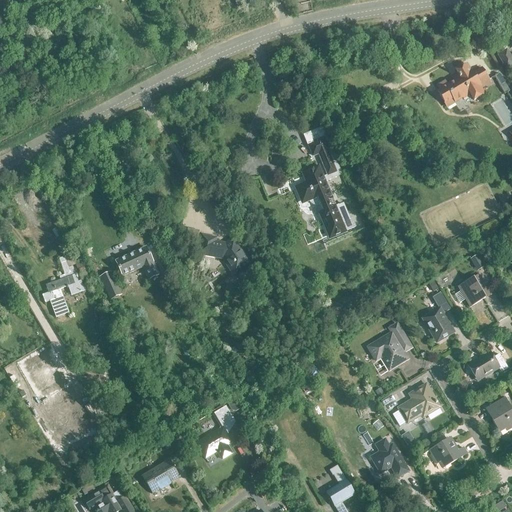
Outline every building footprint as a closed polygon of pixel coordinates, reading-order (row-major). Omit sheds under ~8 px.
[(497,55),(506,71),(511,67),(511,57),(507,49),(497,55)] [(482,69),(473,74),(471,72),(470,72),(466,65),(457,70),(456,71),(459,76),(458,77),(459,79),(447,86),(445,82),(437,87),(439,91),(437,92),(444,104),(452,99),(454,103),(462,98),(463,99),(469,96),(468,95),(469,94),(474,101),(484,95),(480,89),(490,83),(482,69)] [(511,126),(499,134),(505,142),(511,137),(511,126)] [(330,175),(340,171),(331,148),(322,127),(304,135),(313,156),(321,153),(330,175)] [(333,199),(331,200),(318,169),(304,175),(308,184),(297,189),(303,203),(308,201),(308,202),(309,202),(310,204),(311,205),(312,205),(314,206),(315,206),(316,206),(317,206),(319,206),(322,213),(320,214),(330,238),(355,228),(352,221),(346,223),(338,206),(336,207),(333,199)] [(234,239),(226,245),(215,243),(216,239),(203,237),(199,255),(223,259),(235,276),(252,265),(234,239)] [(148,280),(158,276),(146,249),(116,262),(122,277),(143,267),(148,280)] [(75,272),(71,273),(69,268),(75,266),(72,255),(59,259),(65,276),(63,276),(65,280),(47,286),(49,294),(43,296),(46,304),(51,302),(56,318),(69,314),(61,290),(68,287),(71,296),(85,291),(83,286),(80,287),(75,272)] [(100,278),(110,300),(120,295),(110,273),(100,278)] [(458,288),(470,308),(485,299),(483,296),(489,293),(479,276),(458,288)] [(446,320),(445,321),(442,316),(443,315),(450,310),(440,294),(432,299),(439,310),(423,320),(436,343),(454,333),(446,320)] [(266,305),(274,318),(285,311),(276,298),(266,305)] [(389,372),(408,360),(399,346),(407,341),(397,325),(389,330),(391,334),(372,346),(371,350),(376,358),(380,359),(381,359),(389,372)] [(499,356),(493,359),(490,354),(468,367),(477,382),(499,369),(501,373),(507,369),(499,356)] [(27,372),(16,378),(31,403),(41,397),(42,401),(63,390),(46,359),(26,370),(27,372)] [(424,414),(426,417),(440,408),(426,385),(414,392),(417,398),(398,409),(407,425),(424,414)] [(505,430),(506,432),(511,428),(511,411),(505,399),(485,410),(499,433),(505,430)] [(223,460),(232,455),(227,446),(232,443),(225,433),(231,430),(236,422),(226,407),(213,414),(222,429),(197,444),(206,459),(217,452),(223,460)] [(392,445),(389,447),(385,440),(375,446),(379,453),(371,458),(380,475),(391,468),(397,479),(409,472),(392,445)] [(463,449),(456,453),(453,449),(454,448),(449,440),(429,452),(437,465),(439,463),(443,469),(467,455),(463,449)] [(142,477),(152,495),(180,478),(170,461),(142,477)] [(347,511),(342,504),(355,496),(337,466),(329,471),(332,477),(333,477),(339,486),(325,493),(334,508),(335,508),(337,511),(347,511)] [(107,486),(84,501),(89,509),(96,505),(97,507),(94,509),(96,511),(118,511),(121,510),(122,511),(131,511),(125,502),(122,497),(120,498),(117,493),(112,495),(107,486)]
